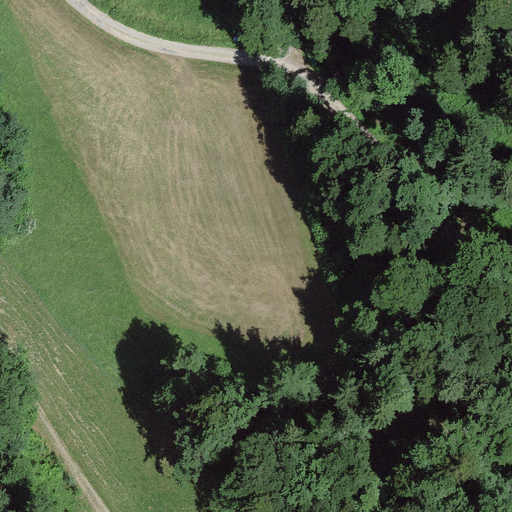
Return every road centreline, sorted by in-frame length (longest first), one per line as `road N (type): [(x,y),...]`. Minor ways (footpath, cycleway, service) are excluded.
road 1 (unknown): [(77,0),(102,22),(166,51),(315,78),(352,103),(444,205),(511,308)]
road 2 (track): [(100,511),(0,349)]
